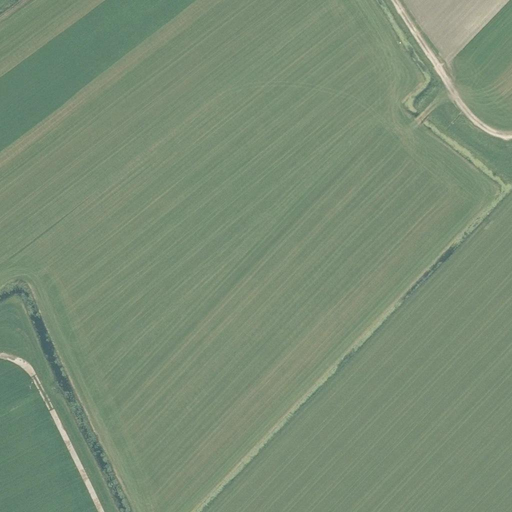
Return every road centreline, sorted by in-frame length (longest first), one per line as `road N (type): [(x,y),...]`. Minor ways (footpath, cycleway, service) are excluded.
road 1 (track): [(394,0),(464,110),(490,131),(511,131)]
road 2 (track): [(0,360),(32,378),(96,511)]
